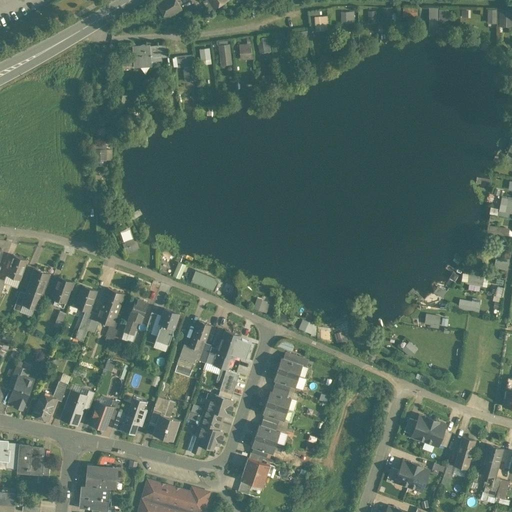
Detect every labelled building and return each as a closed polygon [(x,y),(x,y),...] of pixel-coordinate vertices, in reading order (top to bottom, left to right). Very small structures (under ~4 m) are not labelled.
[(176,0),(163,0),(157,4),(166,18),(182,9),(176,0)] [(207,0),(213,9),(227,0),(207,0)] [(404,6),(403,16),(407,16),(416,16),(417,7),(404,6)] [(383,7),(382,18),(391,18),(392,7),(383,7)] [(488,9),(487,22),(496,22),(497,9),(488,9)] [(511,9),(501,9),(500,23),(511,24),(511,12),(511,9)] [(377,10),(368,10),(368,23),(377,23),(377,10)] [(354,11),(341,11),(341,22),(354,22),(354,11)] [(323,15),(315,16),(316,30),(324,30),(324,25),(323,15)] [(307,30),(297,31),(299,47),(309,46),(307,30)] [(271,50),(268,36),(257,38),(260,52),(271,50)] [(218,43),(219,64),(231,63),(230,42),(218,43)] [(251,42),(239,43),(241,59),(252,58),(251,42)] [(150,45),(133,47),(134,59),(134,66),(151,65),(150,56),(152,55),(152,54),(150,54),(150,45)] [(209,47),(199,48),(201,64),(211,63),(209,47)] [(195,67),(183,69),(185,81),(197,79),(195,67)] [(95,149),(95,160),(107,160),(107,148),(95,149)] [(498,215),(509,217),(510,212),(505,211),(505,210),(499,209),(498,215)] [(510,228),(490,225),(489,233),(508,236),(510,228)] [(126,254),(137,250),(133,237),(122,241),(126,254)] [(27,259),(13,254),(6,274),(20,279),(27,259)] [(508,259),(498,257),(496,266),(506,268),(508,259)] [(174,273),(180,275),(184,267),(179,264),(174,273)] [(26,292),(22,303),(23,303),(34,308),(40,293),(42,294),(50,273),(35,268),(26,292)] [(193,270),(190,281),(214,288),(217,277),(193,270)] [(478,284),(480,276),(469,274),(467,283),(478,284)] [(73,282),(59,277),(52,297),(55,298),(53,304),(64,307),(72,285),(73,282)] [(97,290),(83,285),(76,306),(86,309),(89,310),(97,290)] [(124,293),(108,288),(101,308),(105,309),(102,318),(111,321),(114,322),(114,321),(124,293)] [(20,290),(13,308),(20,310),(23,303),(22,303),(26,292),(20,290)] [(148,302),(136,298),(126,323),(139,328),(148,302)] [(253,307),(267,312),(270,303),(257,298),(253,307)] [(477,312),(479,303),(472,302),(460,300),(458,309),(477,312)] [(75,309),(68,307),(66,313),(63,320),(70,323),(72,317),(75,309)] [(179,313),(164,308),(159,323),(162,324),(161,327),(160,326),(155,339),(169,343),(172,333),(173,333),(173,332),(174,328),(179,313)] [(89,310),(86,309),(75,337),(83,340),(88,329),(94,312),(89,310)] [(66,313),(60,310),(54,325),(60,328),(63,320),(66,313)] [(151,311),(146,329),(151,330),(157,313),(151,311)] [(94,312),(88,329),(95,332),(99,320),(97,320),(99,314),(94,312)] [(439,326),(440,316),(426,313),(425,323),(439,326)] [(310,336),(316,337),(317,324),(303,319),(299,328),(311,333),(310,336)] [(211,324),(199,320),(190,346),(199,349),(202,338),(206,340),(211,324)] [(114,322),(111,321),(106,335),(114,337),(115,336),(119,323),(114,321),(114,322)] [(126,323),(120,321),(119,323),(115,336),(121,339),(124,330),(136,334),(139,328),(126,323)] [(218,349),(217,352),(219,353),(215,365),(221,367),(233,332),(225,330),(218,349)] [(344,330),(334,333),(338,345),(347,343),(344,330)] [(233,332),(221,367),(227,369),(229,363),(232,364),(233,360),(233,357),(241,335),(233,332)] [(417,349),(409,341),(402,349),(410,357),(417,349)] [(205,343),(199,360),(205,362),(211,346),(211,345),(205,343)] [(190,346),(184,344),(180,356),(194,361),(199,349),(190,346)] [(218,349),(211,346),(206,362),(215,365),(219,353),(217,352),(218,349)] [(309,359),(285,351),(283,357),(302,364),(307,366),(309,359)] [(194,361),(180,356),(177,364),(192,369),(194,361)] [(283,357),(281,357),(277,367),(299,375),(299,374),(302,364),(283,357)] [(192,369),(177,364),(175,371),(189,376),(192,369)] [(24,368),(16,365),(11,378),(17,380),(19,374),(22,375),(24,368)] [(235,375),(226,372),(227,369),(221,367),(219,373),(224,374),(220,389),(230,392),(235,375)] [(299,375),(277,367),(274,379),(276,379),(291,384),(303,388),(306,377),(299,374),(299,375)] [(22,375),(19,374),(17,380),(9,399),(16,402),(15,405),(22,408),(33,379),(22,375)] [(511,379),(508,378),(507,387),(506,387),(503,405),(511,406),(511,379)] [(291,384),(276,379),(274,385),(289,390),(291,384)] [(59,380),(52,397),(56,398),(56,399),(61,401),(68,383),(59,380)] [(289,390),(274,385),(272,390),(287,395),(289,390)] [(95,392),(89,389),(87,395),(83,407),(89,409),(89,408),(95,392)] [(230,392),(220,389),(218,395),(231,399),(233,393),(230,392)] [(87,395),(72,390),(62,419),(77,424),(83,407),(87,395)] [(272,390),(270,390),(266,401),(288,408),(291,397),(287,395),(272,390)] [(52,397),(41,392),(33,414),(48,419),(56,399),(56,398),(52,397)] [(218,395),(215,394),(209,392),(207,399),(209,399),(206,406),(203,415),(221,421),(224,413),(228,415),(229,411),(231,411),(232,406),(231,406),(233,400),(231,399),(218,395)] [(127,413),(122,429),(135,434),(139,423),(142,424),(147,408),(144,407),(146,400),(133,396),(127,413)] [(121,402),(113,399),(110,406),(113,407),(109,417),(115,419),(117,415),(118,410),(121,402)] [(179,420),(164,415),(169,399),(167,399),(161,414),(160,414),(153,434),(172,440),(179,420)] [(110,406),(98,401),(90,423),(105,428),(109,417),(113,407),(110,406)] [(288,408),(266,401),(263,412),(265,412),(280,417),(284,419),(288,408)] [(193,402),(190,409),(197,412),(200,405),(193,402)] [(123,418),(117,415),(115,419),(113,427),(121,430),(122,429),(127,413),(125,412),(123,418)] [(280,417),(265,412),(263,418),(278,423),(280,417)] [(426,417),(419,414),(417,420),(412,433),(412,435),(425,440),(433,418),(427,416),(426,417)] [(221,421),(203,415),(200,424),(200,425),(197,436),(201,437),(199,443),(212,448),(213,444),(218,445),(219,440),(221,440),(223,435),(221,435),(222,431),(218,429),(221,421)] [(417,420),(409,417),(404,430),(412,433),(417,420)] [(278,423),(263,418),(261,424),(276,429),(278,423)] [(439,421),(433,418),(425,440),(438,445),(439,443),(443,430),(446,424),(439,422),(439,421)] [(261,424),(259,423),(255,434),(276,441),(280,430),(276,429),(261,424)] [(451,432),(443,430),(439,443),(446,446),(451,432)] [(276,441),(255,434),(251,445),(253,446),(268,451),(273,452),(276,441)] [(475,439),(462,436),(454,464),(455,465),(467,468),(475,439)] [(8,441),(0,440),(0,459),(8,460),(8,467),(18,467),(20,444),(7,443),(8,441)] [(503,448),(487,443),(480,469),(479,472),(488,475),(495,476),(503,448)] [(44,448),(29,447),(29,445),(20,444),(18,467),(17,472),(42,474),(43,462),(44,448)] [(268,451),(253,446),(252,451),(261,455),(266,456),(268,451)] [(252,451),(251,451),(249,457),(259,460),(261,455),(252,451)] [(249,457),(248,457),(244,468),(266,475),(270,464),(259,460),(249,457)] [(410,462),(403,460),(399,469),(395,480),(396,480),(408,485),(416,463),(410,461),(410,462)] [(445,466),(434,461),(432,467),(443,471),(445,466)] [(50,463),(43,462),(42,474),(41,477),(48,478),(50,463)] [(454,464),(448,462),(443,475),(451,477),(455,465),(454,464)] [(422,466),(416,463),(408,485),(422,490),(429,469),(422,467),(422,466)] [(101,487),(103,467),(89,465),(88,475),(87,485),(87,486),(101,487)] [(103,467),(101,487),(110,488),(115,488),(116,473),(121,474),(122,466),(116,466),(116,468),(103,467)] [(399,469),(391,466),(386,480),(395,483),(396,480),(395,480),(399,469)] [(266,475),(244,468),(241,479),(242,479),(252,482),(262,486),(266,475)] [(495,476),(488,475),(485,485),(491,487),(492,487),(495,476)] [(495,476),(492,487),(491,487),(491,488),(498,490),(501,478),(495,476)] [(509,480),(501,478),(498,490),(496,496),(504,498),(509,480)] [(175,486),(165,484),(165,483),(165,484),(160,483),(161,481),(160,481),(160,482),(148,479),(138,511),(203,511),(204,509),(203,507),(205,505),(209,494),(207,490),(194,487),(191,489),(190,494),(181,491),(182,489),(180,488),(180,487),(179,488),(175,487),(175,486)] [(252,482),(242,479),(238,490),(248,494),(252,482)] [(101,487),(87,486),(87,485),(82,485),(79,507),(92,508),(107,510),(110,488),(101,487)] [(498,490),(491,488),(491,487),(485,485),(483,491),(490,493),(491,495),(496,496),(498,490)] [(16,492),(4,491),(3,503),(15,504),(16,492)]
